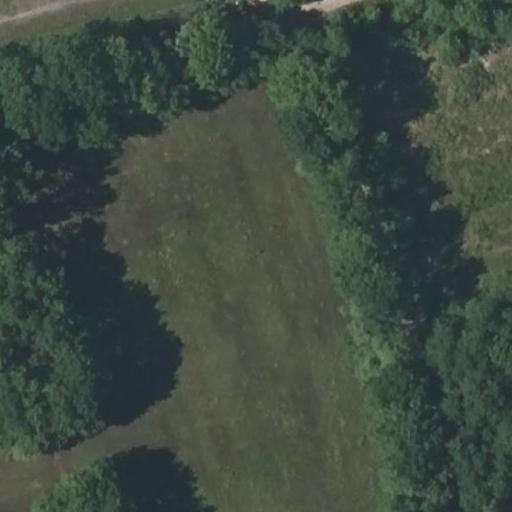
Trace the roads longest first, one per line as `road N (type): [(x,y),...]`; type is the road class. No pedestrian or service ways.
road 1 (track): [(472,511),(288,0)]
road 2 (track): [(0,86),(261,0)]
